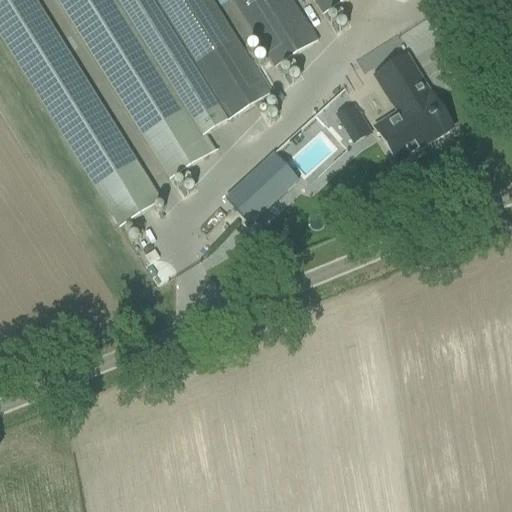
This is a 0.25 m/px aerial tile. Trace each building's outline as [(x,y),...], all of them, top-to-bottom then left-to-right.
[(0,0),(0,38),(121,231),(161,205),(32,0),(0,0)] [(58,0),(171,183),(212,157),(203,142),(272,98),(210,0),(58,0)] [(231,0),(276,71),(317,46),(288,0),(231,0)] [(313,0),(324,18),(353,0),(313,0)] [(407,60),(373,81),(390,109),(391,108),(397,117),(376,130),(398,166),(452,133),(407,60)] [(354,106),(334,117),(352,147),(372,135),(354,106)] [(263,165),(224,201),(249,228),(289,193),(263,165)]
